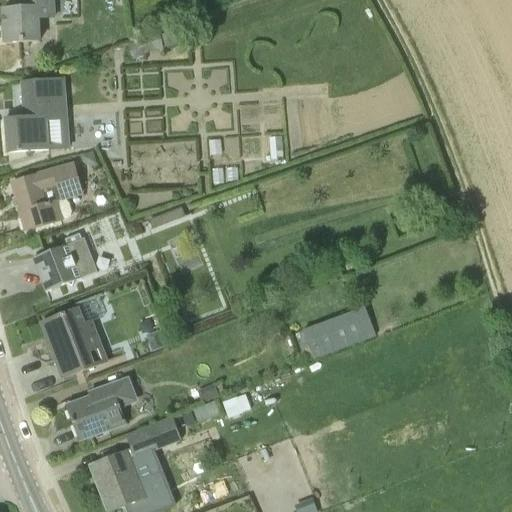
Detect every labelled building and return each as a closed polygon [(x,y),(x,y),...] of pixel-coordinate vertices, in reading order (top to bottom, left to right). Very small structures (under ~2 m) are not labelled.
[(55,17),(53,0),(20,0),(21,9),(3,10),(5,44),(40,42),(39,18),(55,17)] [(148,56),(142,38),(127,43),(133,61),(148,56)] [(69,151),(67,106),(65,80),(33,82),(36,118),(4,121),(7,153),(40,151),(40,153),(69,151)] [(96,166),(93,154),(80,158),(83,165),(90,168),(96,166)] [(67,201),(62,200),(82,194),(73,166),(12,184),(17,198),(13,199),(13,200),(17,199),(26,232),(68,219),(71,216),(72,212),(69,204),(67,201)] [(149,221),(152,229),(185,217),(182,209),(149,221)] [(46,294),(97,274),(84,240),(33,259),(46,294)] [(63,380),(81,373),(108,362),(86,307),(49,321),(64,360),(56,363),(63,380)] [(366,309),(304,331),(315,359),(375,336),(366,309)] [(164,348),(160,337),(148,341),(152,352),(164,348)] [(120,409),(137,403),(127,378),(65,403),(81,442),(125,424),(120,409)] [(203,390),(208,402),(218,398),(214,385),(203,390)] [(223,404),(229,420),(243,414),(251,411),(246,396),(238,399),(237,398),(223,404)] [(193,410),(198,424),(221,415),(216,401),(193,410)] [(136,458),(180,441),(172,419),(128,437),(136,458)] [(107,511),(111,511),(146,499),(128,452),(90,467),(107,511)]
